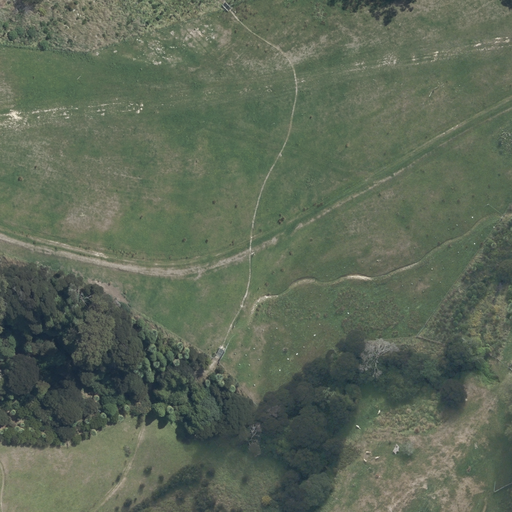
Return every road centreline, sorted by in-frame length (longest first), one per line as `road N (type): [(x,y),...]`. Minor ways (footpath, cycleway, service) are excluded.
road 1 (track): [(511,103),(310,211),(172,267),(77,255),(0,229)]
road 2 (track): [(511,41),(122,110),(0,118)]
